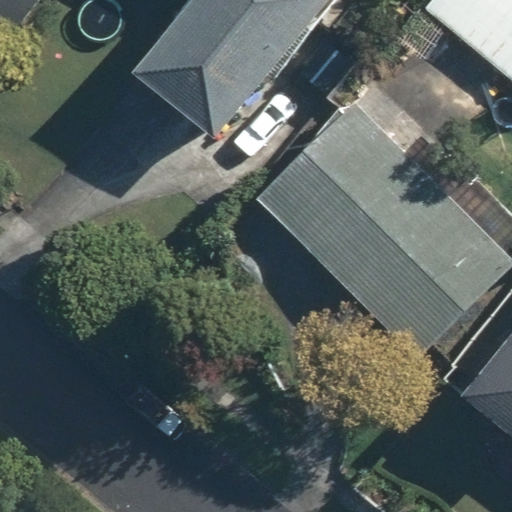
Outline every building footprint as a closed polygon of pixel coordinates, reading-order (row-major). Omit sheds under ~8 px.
[(0,0),(0,38),(8,45),(44,0),(0,0)] [(207,0),(146,78),(225,140),(335,0),(207,0)] [(511,0),(433,0),(425,10),(511,82),(511,0)] [(511,247),(360,98),(261,198),(425,359),(511,271),(511,247)] [(511,344),(468,397),(511,433),(511,344)]
